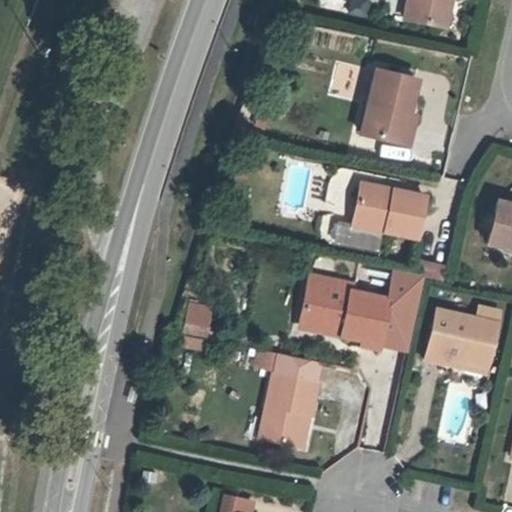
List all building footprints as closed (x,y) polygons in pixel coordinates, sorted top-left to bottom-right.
[(406,0),(403,19),(440,26),(445,0),(406,0)] [(445,27),(450,0),(445,0),(440,26),(445,27)] [(414,115),(423,80),(376,68),(359,134),(411,147),(419,116),(414,115)] [(420,240),(429,196),(361,181),(351,226),(420,240)] [(511,201),(499,198),(488,246),(511,251),(511,201)] [(442,278),(444,266),(420,261),(417,274),(442,278)] [(395,271),(389,297),(354,289),(356,281),(310,270),(296,329),(407,354),(425,278),(395,271)] [(209,337),(215,305),(189,300),(183,332),(209,337)] [(489,375),(504,310),(478,304),(476,316),(435,306),(422,360),(489,375)] [(267,371),(273,353),(255,348),(250,366),(267,371)] [(304,448),(322,364),(278,354),(274,375),(272,374),(258,438),(304,448)] [(155,481),(156,472),(142,469),(140,479),(155,481)] [(251,511),(253,503),(224,497),(221,511),(251,511)]
